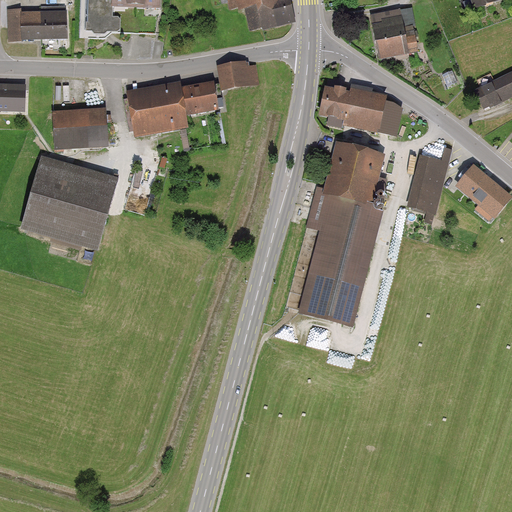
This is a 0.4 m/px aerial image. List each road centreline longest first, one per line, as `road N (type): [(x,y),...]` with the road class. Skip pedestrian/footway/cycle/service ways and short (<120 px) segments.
road 1 (secondary): [(309,51),(279,214),(201,511)]
road 2 (residential): [(309,51),(171,70),(0,67)]
road 3 (residential): [(511,176),(348,58),(309,51)]
